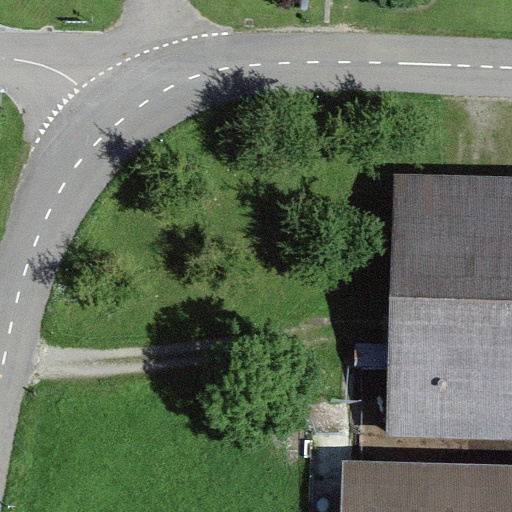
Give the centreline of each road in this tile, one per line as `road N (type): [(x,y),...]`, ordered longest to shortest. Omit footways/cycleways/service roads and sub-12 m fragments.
road 1 (unclassified): [(128,117),(182,84),(228,69),(289,63),(511,71)]
road 2 (unclassified): [(0,396),(13,320),(49,213),(128,117)]
road 3 (unclassified): [(0,61),(63,73),(128,117)]
